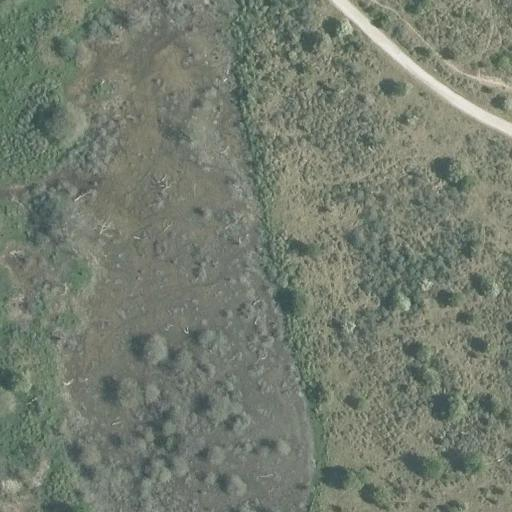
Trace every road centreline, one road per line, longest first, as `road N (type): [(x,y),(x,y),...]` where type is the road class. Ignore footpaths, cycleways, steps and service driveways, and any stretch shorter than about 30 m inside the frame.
road 1 (track): [(511,119),(427,71),(352,0)]
road 2 (unknown): [(376,0),(453,66),(511,91)]
